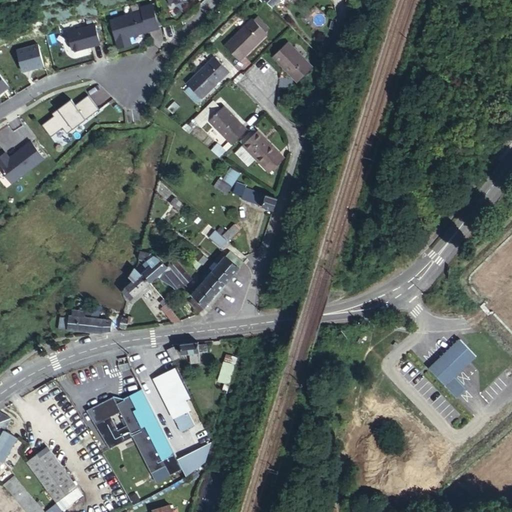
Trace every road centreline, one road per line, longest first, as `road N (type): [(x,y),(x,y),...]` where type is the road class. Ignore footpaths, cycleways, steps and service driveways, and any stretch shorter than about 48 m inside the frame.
road 1 (tertiary): [(0,392),(56,359),(107,345),(252,325)]
road 2 (residential): [(252,325),(253,289),(300,141),(270,108),(262,82)]
road 3 (residential): [(0,113),(87,71),(135,80),(218,0)]
road 4 (residential): [(511,385),(455,435),(384,362),(422,322)]
road 5 (tertiary): [(397,289),(435,259),(511,157)]
road 6 (tertiary): [(252,325),(337,315),(397,289)]
